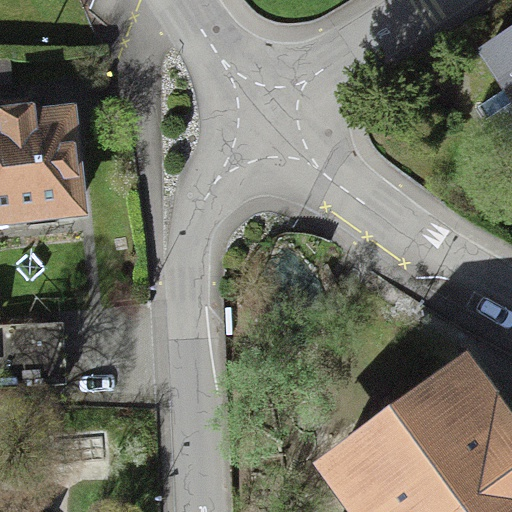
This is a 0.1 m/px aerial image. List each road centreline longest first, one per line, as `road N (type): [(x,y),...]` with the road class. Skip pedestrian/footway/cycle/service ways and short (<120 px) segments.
road 1 (residential): [(201,511),(190,253),(205,203),(261,123)]
road 2 (residential): [(261,123),(379,214),(511,291)]
road 3 (residential): [(261,123),(433,0)]
road 4 (residential): [(176,0),(261,123)]
